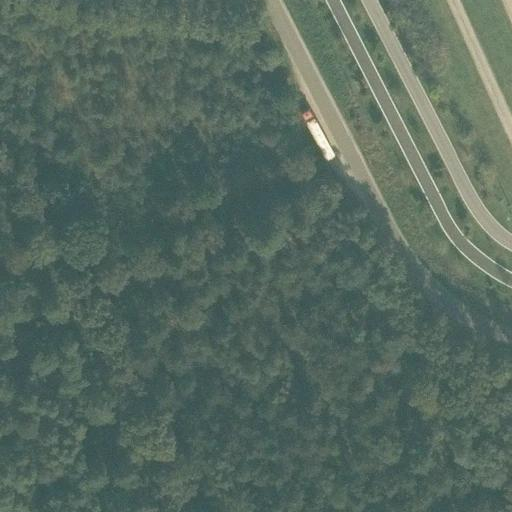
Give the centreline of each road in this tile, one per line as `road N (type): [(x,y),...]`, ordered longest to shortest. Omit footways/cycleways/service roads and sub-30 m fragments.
road 1 (unclassified): [(511,337),(445,303),(403,255),(271,0)]
road 2 (track): [(0,267),(348,153)]
